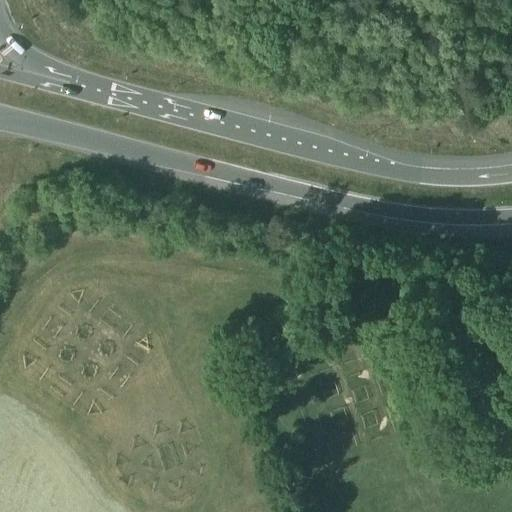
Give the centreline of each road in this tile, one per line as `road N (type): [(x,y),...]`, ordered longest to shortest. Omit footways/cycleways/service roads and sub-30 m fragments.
road 1 (motorway): [(0,115),(400,214),(511,219)]
road 2 (motorway): [(511,174),(388,171),(66,89)]
